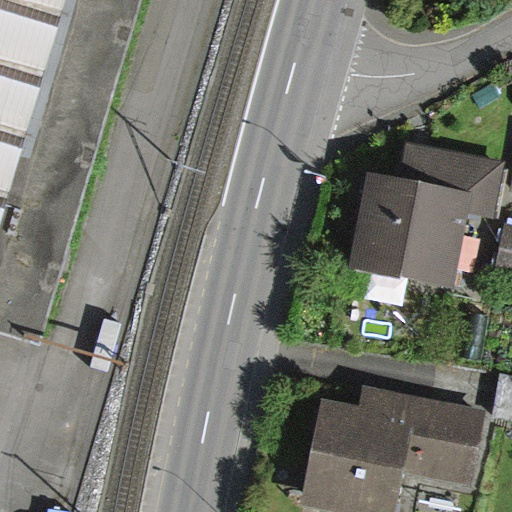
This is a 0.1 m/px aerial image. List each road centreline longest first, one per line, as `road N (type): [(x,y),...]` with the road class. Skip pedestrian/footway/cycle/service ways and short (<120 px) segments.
road 1 (primary): [(190,511),(293,64)]
road 2 (residential): [(293,64),(350,76),(450,71),(511,34)]
